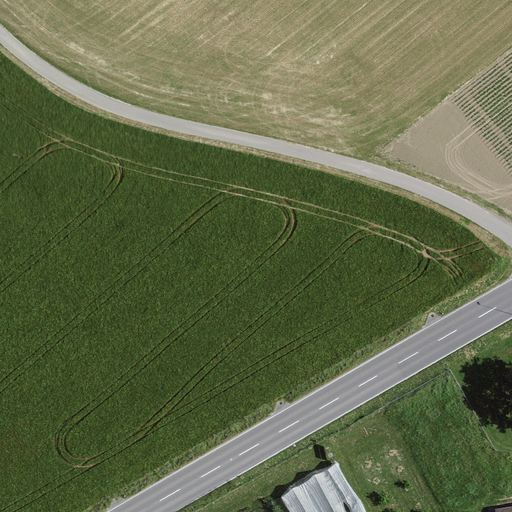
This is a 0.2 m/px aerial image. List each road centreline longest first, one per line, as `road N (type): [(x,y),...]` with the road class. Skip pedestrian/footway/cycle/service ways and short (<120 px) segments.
road 1 (track): [(511,237),(476,211),(374,169),(131,114),(48,73),(0,31)]
road 2 (primary): [(141,511),(511,297)]
